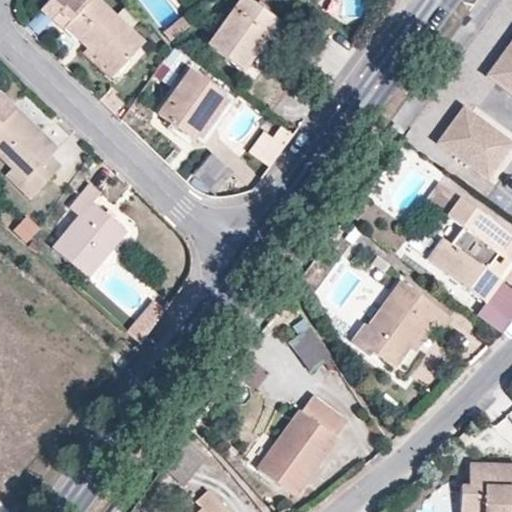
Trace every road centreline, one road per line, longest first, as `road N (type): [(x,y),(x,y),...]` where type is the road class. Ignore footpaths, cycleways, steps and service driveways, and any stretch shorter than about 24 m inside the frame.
road 1 (residential): [(0,34),(244,260)]
road 2 (secondary): [(443,0),(244,260)]
road 3 (secondary): [(244,260),(64,511)]
road 4 (residential): [(343,511),(511,352)]
